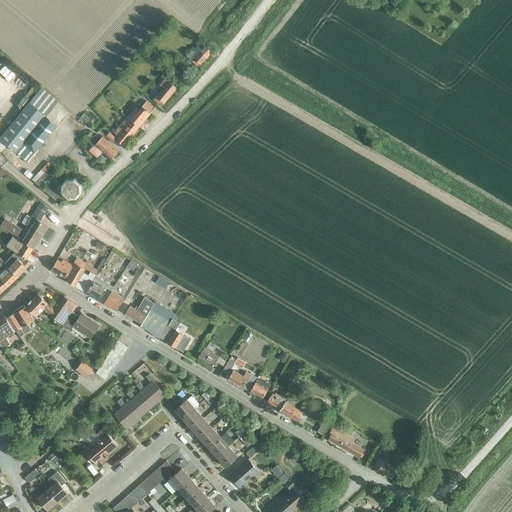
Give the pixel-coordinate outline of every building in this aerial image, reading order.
[(198,67),(212,52),(205,46),(200,41),(187,56),(198,67)] [(176,88),(169,81),(166,78),(160,85),(162,88),(153,99),(161,106),(176,88)] [(136,108),(127,117),(139,127),(155,107),(146,101),(139,110),(136,108)] [(29,102),(0,137),(0,139),(27,161),(57,125),(46,116),(29,102)] [(127,117),(114,132),(118,136),(115,138),(115,139),(116,139),(124,145),(139,127),(127,117)] [(115,139),(115,138),(109,132),(105,136),(110,140),(112,143),(116,139),(115,139)] [(111,159),(118,151),(101,136),(99,139),(94,135),(88,141),(93,146),(89,150),(97,157),(102,151),(111,159)] [(27,170),(24,173),(29,178),(32,174),(27,170)] [(40,171),(32,180),(39,186),(47,177),(40,171)] [(82,193),(83,191),(82,191),(82,184),(81,182),(75,178),(75,177),(74,177),(67,178),(66,178),(65,178),(65,179),(60,184),(59,186),(60,186),(60,193),(61,195),(67,199),(67,200),(68,200),(76,199),(76,200),(77,199),(82,193)] [(50,182),(44,190),(56,200),(61,195),(60,193),(60,186),(59,186),(57,188),(50,182)] [(41,203),(38,207),(45,211),(47,207),(41,203)] [(38,207),(35,213),(41,217),(45,211),(38,207)] [(19,238),(34,247),(47,226),(32,217),(31,218),(26,215),(22,222),(26,226),(19,238)] [(10,222),(6,229),(17,237),(22,229),(10,222)] [(12,236),(6,245),(14,252),(15,252),(26,259),(34,247),(19,238),(18,240),(16,239),(12,236)] [(14,252),(4,263),(6,265),(18,277),(27,267),(31,262),(26,259),(15,252),(14,252)] [(75,286),(82,274),(85,269),(74,262),(72,265),(63,259),(61,261),(57,259),(51,269),(58,274),(59,275),(61,276),(63,276),(65,277),(68,279),(66,281),(75,286)] [(6,265),(0,270),(0,277),(1,278),(8,286),(18,277),(6,265)] [(82,274),(75,286),(86,293),(96,276),(90,272),(86,277),(82,274)] [(111,291),(114,287),(107,283),(104,288),(102,286),(104,283),(103,280),(96,276),(86,293),(97,300),(102,292),(108,296),(111,291)] [(111,291),(108,296),(103,304),(115,311),(123,299),(111,291)] [(63,325),(72,311),(77,305),(64,296),(54,309),(48,304),(48,303),(37,293),(25,306),(28,311),(35,317),(43,308),(51,314),(50,315),(63,325)] [(129,306),(125,313),(141,323),(149,310),(154,303),(144,297),(138,307),(136,305),(134,308),(129,306)] [(18,310),(6,318),(12,328),(14,327),(20,337),(31,329),(27,323),(36,318),(35,317),(28,311),(25,306),(24,306),(22,305),(18,308),(18,310)] [(141,323),(140,326),(152,333),(151,334),(157,337),(159,339),(160,338),(168,325),(170,321),(175,314),(169,311),(165,319),(162,317),(156,313),(155,314),(149,310),(141,323)] [(79,316),(72,311),(63,325),(71,330),(73,326),(90,337),(99,325),(81,313),(79,316)] [(5,316),(0,319),(0,344),(3,349),(10,344),(5,337),(14,331),(12,328),(6,318),(5,316)] [(173,320),(162,338),(184,352),(191,340),(176,331),(181,324),(173,320)] [(248,332),(244,339),(248,342),(252,334),(248,332)] [(98,370),(95,373),(97,375),(102,378),(105,380),(110,373),(128,347),(125,345),(120,341),(117,340),(106,356),(107,357),(98,370)] [(211,368),(218,357),(212,352),(212,351),(204,347),(197,359),(211,368)] [(284,350),(279,358),(285,361),(289,354),(284,350)] [(228,374),(235,362),(229,358),(222,370),(228,374)] [(86,377),(92,369),(82,361),(76,369),(86,377)] [(250,391),(258,378),(246,371),(243,376),(233,370),(228,378),(242,387),(243,386),(250,391)] [(150,383),(144,388),(143,389),(155,403),(165,395),(153,381),(154,380),(149,374),(145,377),(150,383)] [(250,391),(262,398),(270,384),(265,381),(264,382),(258,378),(250,391)] [(141,391),(135,396),(134,397),(146,411),(155,403),(143,389),(144,388),(139,382),(136,385),(141,391)] [(205,399),(208,396),(212,393),(208,389),(201,395),(205,399)] [(131,399),(125,404),(124,405),(136,419),(146,411),(134,397),(135,396),(130,390),(126,393),(131,399)] [(280,409),(287,398),(283,395),(282,397),(276,393),(275,395),(272,393),(267,401),(280,409)] [(187,399),(174,409),(183,419),(195,408),(199,404),(192,395),(187,399)] [(288,397),(280,409),(280,410),(296,420),(302,412),(294,407),(297,402),(288,397)] [(175,398),(171,402),(176,407),(180,403),(175,398)] [(124,405),(125,404),(120,399),(117,401),(122,407),(114,413),(126,428),(136,419),(124,405)] [(322,400),(318,406),(328,412),(332,406),(322,400)] [(204,418),(195,408),(183,419),(191,429),(204,418)] [(204,418),(191,429),(200,438),(212,427),(204,418)] [(325,418),(317,431),(322,434),(330,421),(325,418)] [(352,443),(354,438),(333,426),(329,432),(331,433),(327,439),(359,458),(364,450),(352,443)] [(212,427),(200,438),(208,448),(220,437),(212,427)] [(118,445),(107,432),(106,432),(103,428),(96,434),(94,432),(86,439),(90,442),(83,448),(96,464),(99,467),(106,461),(103,457),(118,445)] [(228,446),(220,437),(208,448),(216,457),(228,446)] [(249,458),(261,447),(257,442),(245,453),(249,458)] [(379,445),(376,449),(383,453),(385,449),(379,445)] [(228,446),(216,457),(225,467),(237,456),(228,446)] [(54,452),(47,458),(50,461),(57,456),(54,452)] [(391,478),(396,469),(378,458),(373,467),(391,478)] [(230,475),(241,487),(258,471),(247,459),(230,475)] [(166,460),(161,464),(169,473),(174,469),(166,460)] [(161,464),(157,468),(165,477),(169,473),(161,464)] [(30,481),(39,473),(35,468),(26,476),(30,481)] [(157,468),(152,472),(160,481),(165,477),(157,468)] [(178,488),(190,477),(182,468),(169,479),(178,488)] [(53,485),(48,489),(58,501),(67,493),(61,486),(66,482),(57,471),(48,479),(53,485)] [(160,481),(152,472),(148,476),(156,485),(160,481)] [(284,473),(278,478),(282,483),(288,477),(287,476),(284,473)] [(156,485),(148,476),(143,480),(151,489),(156,485)] [(198,487),(190,477),(178,488),(186,498),(198,487)] [(151,489),(143,480),(139,484),(147,493),(151,489)] [(293,482),(287,487),(291,492),(294,490),(299,496),(302,493),(297,487),(293,482)] [(147,493),(139,484),(134,488),(142,497),(147,493)] [(198,487),(186,498),(194,507),(207,496),(198,487)] [(134,488),(130,492),(138,501),(142,497),(134,488)] [(58,501),(48,489),(38,498),(48,510),(58,501)] [(271,509),(273,511),(291,511),(298,506),(302,510),(308,506),(294,490),(291,492),(271,509)] [(130,492),(126,496),(134,505),(138,501),(130,492)] [(126,496),(121,500),(129,509),(134,505),(126,496)] [(207,496),(194,507),(198,511),(208,511),(215,506),(207,496)] [(155,508),(158,505),(153,498),(149,502),(155,508)] [(121,500),(117,504),(124,511),(125,511),(129,509),(121,500)]
